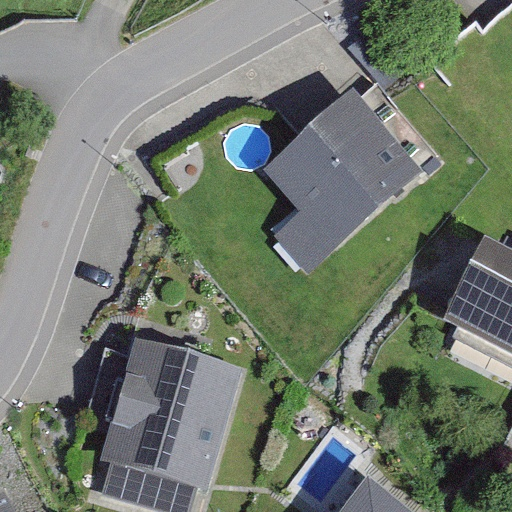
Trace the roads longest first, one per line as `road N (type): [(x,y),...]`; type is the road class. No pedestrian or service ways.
road 1 (residential): [(110,97),(69,173),(0,358)]
road 2 (residential): [(277,0),(148,65),(110,97)]
road 3 (residential): [(110,97),(73,57),(12,55),(0,62)]
